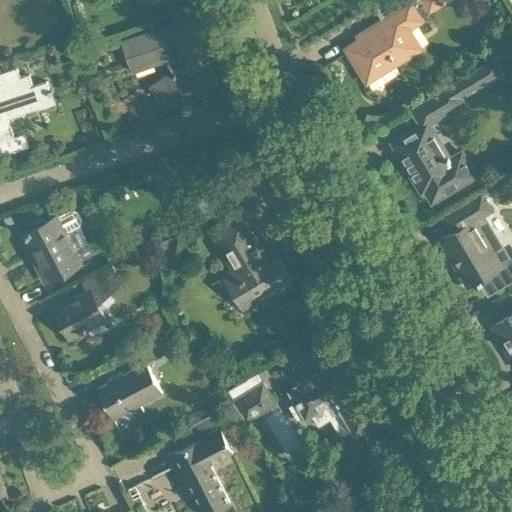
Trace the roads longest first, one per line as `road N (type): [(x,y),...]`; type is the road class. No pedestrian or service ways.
road 1 (residential): [(511,498),(318,168),(288,97)]
road 2 (residential): [(16,309),(89,461),(71,485),(41,475),(0,366)]
road 3 (residential): [(0,194),(288,97)]
